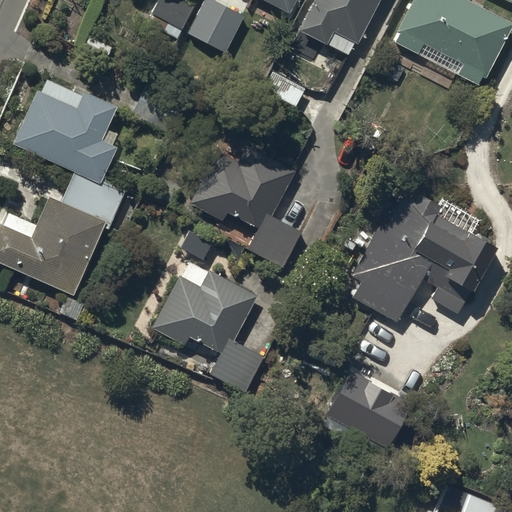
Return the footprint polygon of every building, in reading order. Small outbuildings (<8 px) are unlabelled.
[(152,0),(149,8),(150,9),(146,18),(171,30),(175,22),(177,22),(188,0),(152,0)] [(243,15),(214,0),(205,0),(188,35),(223,53),(243,15)] [(291,0),(266,0),(286,10),(291,0)] [(375,0),(317,0),(301,30),(347,54),(375,0)] [(509,26),(460,0),(415,0),(394,40),(477,84),(509,26)] [(154,88),(147,84),(132,115),(164,131),(179,101),(154,88)] [(112,108),(86,96),(79,112),(37,93),(14,144),(75,171),(100,182),(114,149),(97,142),(112,108)] [(291,173),(247,150),(239,165),(218,153),(192,203),(224,220),(228,213),(259,230),(249,250),(283,268),(302,232),(269,215),(291,173)] [(100,182),(75,171),(60,205),(102,224),(110,227),(125,193),(100,182)] [(412,194),(402,188),(384,220),(376,215),(346,266),(356,271),(346,287),(394,315),(428,256),(443,264),(429,288),(453,302),(488,242),(426,207),(432,196),(417,187),(412,194)] [(102,224),(60,205),(50,201),(32,240),(0,226),(0,261),(71,293),(102,224)] [(253,298),(210,275),(201,291),(180,279),(153,328),(183,344),(187,337),(219,354),(208,374),(244,394),(263,359),(230,341),(253,298)] [(411,405),(351,371),(326,413),(386,448),(411,405)] [(455,511),(510,511),(511,509),(511,504),(470,483),(455,511)]
